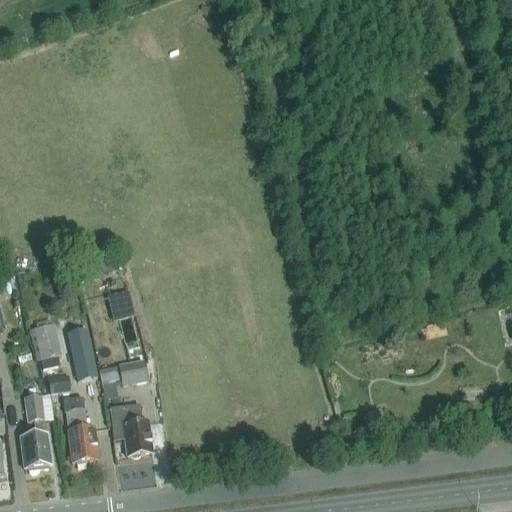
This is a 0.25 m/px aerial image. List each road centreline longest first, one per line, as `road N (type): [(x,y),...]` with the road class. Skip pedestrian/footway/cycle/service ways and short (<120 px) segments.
road 1 (unclassified): [(75,511),(511,456)]
road 2 (primary): [(332,511),(511,489)]
